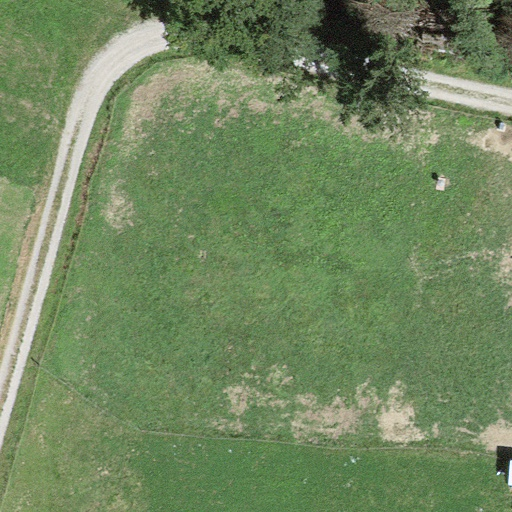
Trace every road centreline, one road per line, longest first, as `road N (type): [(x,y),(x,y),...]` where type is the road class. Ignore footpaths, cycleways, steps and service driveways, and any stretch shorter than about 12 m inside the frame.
road 1 (track): [(162,34),(127,48),(86,96),(0,420)]
road 2 (track): [(511,96),(188,32),(162,34)]
